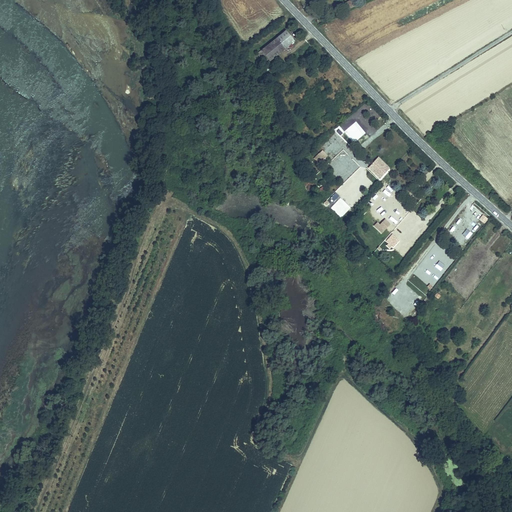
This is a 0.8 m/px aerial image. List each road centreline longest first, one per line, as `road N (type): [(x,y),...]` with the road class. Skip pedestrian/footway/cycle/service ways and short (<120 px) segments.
road 1 (track): [(36,511),(150,220),(165,203)]
road 2 (tertiary): [(284,0),(511,224)]
